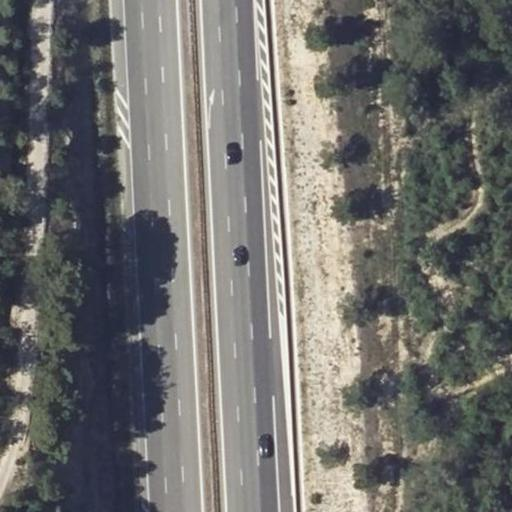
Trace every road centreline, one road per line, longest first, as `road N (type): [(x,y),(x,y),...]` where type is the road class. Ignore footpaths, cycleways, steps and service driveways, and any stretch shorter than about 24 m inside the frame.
road 1 (motorway): [(148,0),(174,511)]
road 2 (motorway): [(251,511),(225,0)]
road 3 (track): [(41,0),(19,427),(0,484)]
